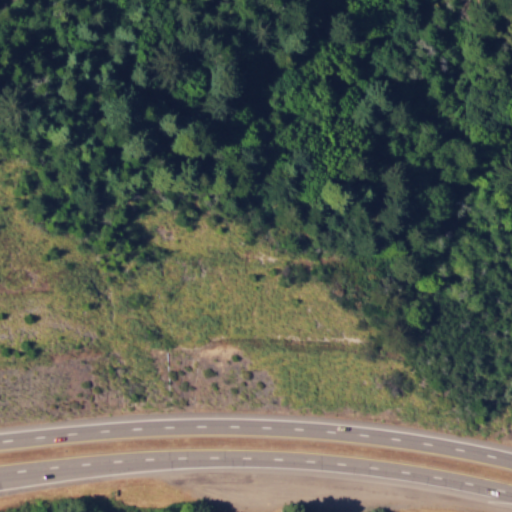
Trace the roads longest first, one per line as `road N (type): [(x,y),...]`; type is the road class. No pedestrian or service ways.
road 1 (motorway): [(0,470),(232,456),(409,471),(511,497)]
road 2 (motorway): [(511,459),(408,439),(209,424),(0,439)]
road 3 (motorway): [(0,482),(153,457)]
